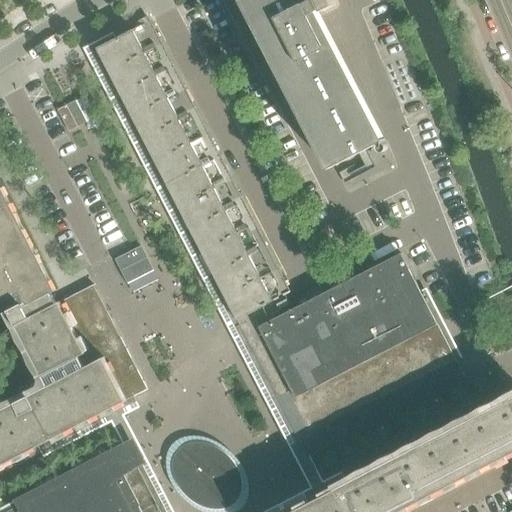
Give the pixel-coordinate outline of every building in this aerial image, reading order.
[(385,140),(318,11),(322,9),(323,12),(335,5),(332,0),(249,0),(335,166),(379,143),(385,140)] [(128,32),(96,49),(109,73),(121,95),(132,118),(144,141),(156,163),(167,186),(179,209),(191,232),(202,253),(214,276),(222,292),(225,298),(237,320),(272,302),(285,295),(290,292),(290,291),(289,291),(280,273),(151,23),(151,22),(150,21),(132,30),(128,32)] [(75,101),(57,110),(68,132),(86,123),(75,101)] [(0,332),(56,304),(50,293),(55,291),(6,196),(0,184),(0,332)] [(140,245),(123,253),(132,271),(149,263),(140,245)] [(272,302),(237,320),(300,442),(307,456),(316,451),(464,375),(444,339),(437,324),(421,293),(400,253),(287,312),(274,319),(272,315),(285,308),(290,305),(285,295),(272,302)] [(0,465),(29,450),(147,389),(93,285),(60,302),(56,304),(0,332),(0,355),(19,393),(25,390),(26,391),(13,398),(0,403),(0,402),(0,465)] [(397,511),(469,475),(511,452),(511,389),(504,394),(492,402),(479,407),(467,414),(454,419),(443,427),(430,432),(418,440),(405,445),(394,452),(381,457),(369,465),(356,470),(345,477),(331,485),(333,490),(290,511),(397,511)] [(171,463),(171,470),(172,477),(175,483),(176,484),(181,492),(187,498),(194,504),(202,507),(210,510),(218,511),(225,509),(231,506),(236,501),(238,498),(239,495),(240,491),(241,486),(240,482),(239,477),(238,473),(236,469),(234,466),(230,460),(228,458),(224,455),(219,451),(215,449),(212,447),(208,445),(203,444),(199,443),(194,443),(190,443),(187,444),(183,446),(179,449),(175,453),(173,457),(171,463)] [(23,503),(5,511),(160,511),(159,509),(153,497),(150,492),(128,449),(23,503)]
